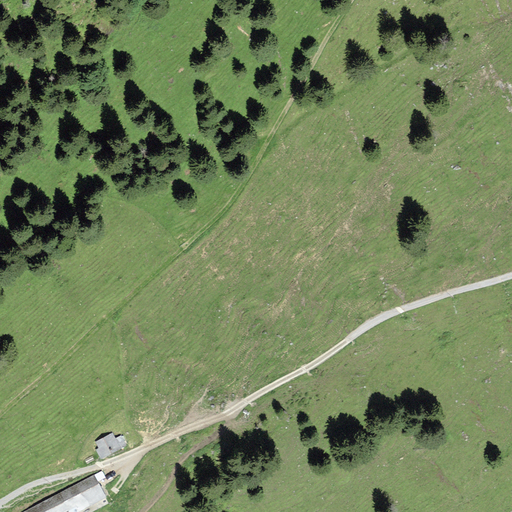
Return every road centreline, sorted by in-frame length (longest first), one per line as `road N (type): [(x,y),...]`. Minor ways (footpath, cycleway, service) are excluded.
road 1 (track): [(511,275),(391,313),(233,412),(0,505)]
road 2 (track): [(349,0),(303,70),(235,211),(0,412)]
road 3 (track): [(233,412),(187,455),(146,511)]
